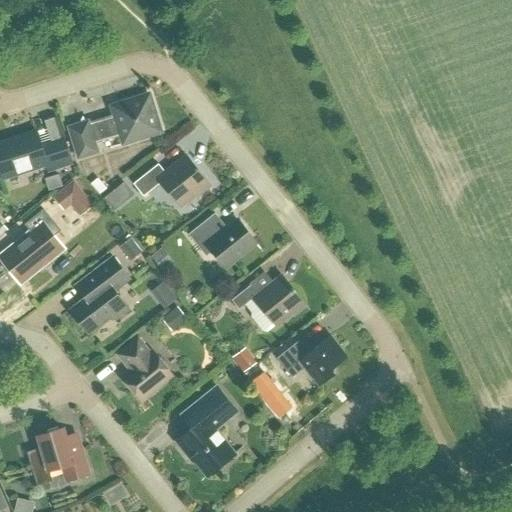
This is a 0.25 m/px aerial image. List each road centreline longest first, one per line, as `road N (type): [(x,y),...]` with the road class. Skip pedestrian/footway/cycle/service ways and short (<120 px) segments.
road 1 (residential): [(235,511),(385,385),(392,356),(168,68)]
road 2 (residential): [(0,97),(139,61),(168,68)]
road 3 (residential): [(80,393),(179,511)]
